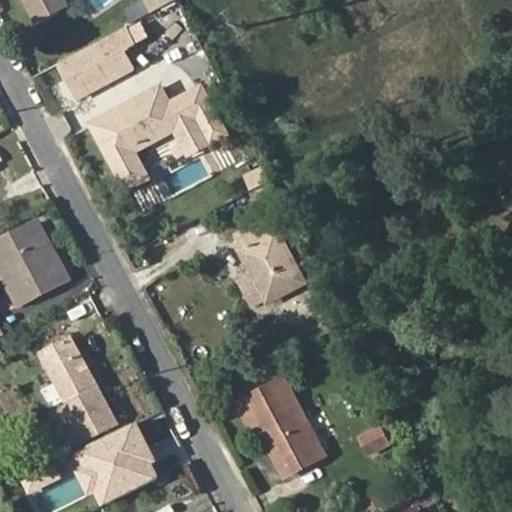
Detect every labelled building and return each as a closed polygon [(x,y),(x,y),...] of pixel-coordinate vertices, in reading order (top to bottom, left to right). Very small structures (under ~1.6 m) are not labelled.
[(27,0),(39,20),(74,0),(73,0),(27,0)] [(59,54),(76,96),(140,70),(130,44),(153,35),(146,20),(59,54)] [(166,80),(91,116),(127,190),(157,175),(142,145),(168,133),(181,158),(233,133),(207,78),(173,95),(166,80)] [(254,191),(264,209),(284,198),(274,179),(254,191)] [(271,302),(307,282),(272,217),(240,235),(246,247),(242,249),(251,267),(271,302)] [(0,259),(22,303),(68,280),(40,224),(0,243),(0,259)] [(241,273),(260,308),(271,302),(251,267),(241,273)] [(71,447),(118,421),(74,339),(46,354),(73,404),(53,416),(71,447)] [(297,470),(327,455),(286,376),(256,393),(272,422),(297,470)] [(264,426),(290,474),(297,470),(272,422),(264,426)] [(373,454),(390,445),(380,426),(363,436),(373,454)] [(372,511),(378,511),(390,506),(382,492),(366,501),(372,511)]
